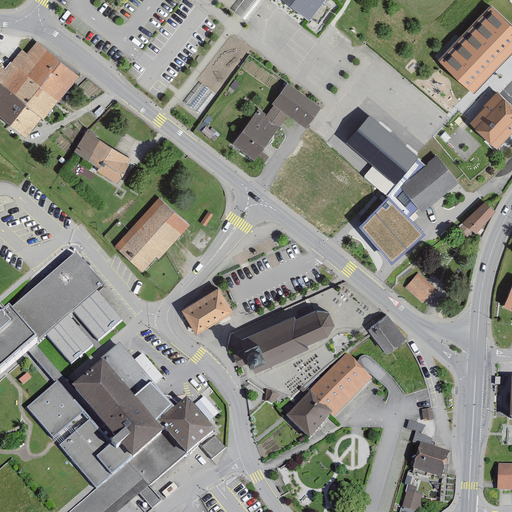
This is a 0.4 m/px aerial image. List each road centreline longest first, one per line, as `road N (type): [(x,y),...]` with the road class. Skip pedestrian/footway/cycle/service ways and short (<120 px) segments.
road 1 (residential): [(258,202),(167,311),(169,328),(232,393),(247,450)]
road 2 (residential): [(30,25),(52,34),(258,202)]
road 3 (residential): [(258,202),(436,340),(476,355)]
road 4 (primary): [(476,355),(467,511)]
road 5 (primary): [(511,206),(485,272),(476,355)]
